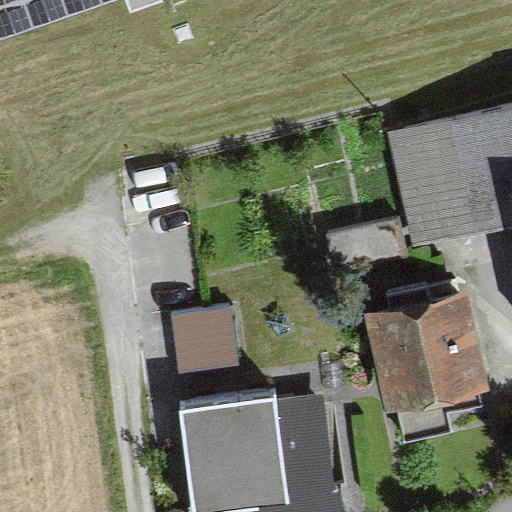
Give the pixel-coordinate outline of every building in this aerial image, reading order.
[(0,0),(0,21),(58,0),(0,0)] [(511,104),(383,133),(407,239),(511,215),(511,104)] [(465,291),(370,314),(395,419),(490,397),(465,291)] [(231,309),(171,316),(177,374),(237,367),(231,309)] [(276,391),(179,404),(192,511),(342,511),(338,478),(331,479),(319,386),(276,391)]
